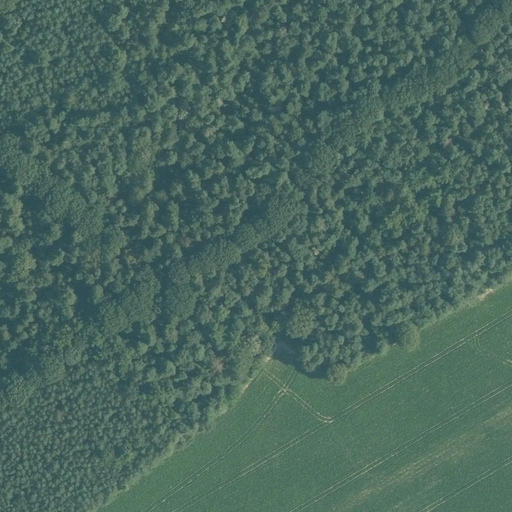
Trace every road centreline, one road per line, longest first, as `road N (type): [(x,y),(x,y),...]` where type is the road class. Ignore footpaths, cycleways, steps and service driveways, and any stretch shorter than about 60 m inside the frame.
road 1 (track): [(0,127),(158,268)]
road 2 (track): [(158,268),(187,286),(250,298),(267,314)]
